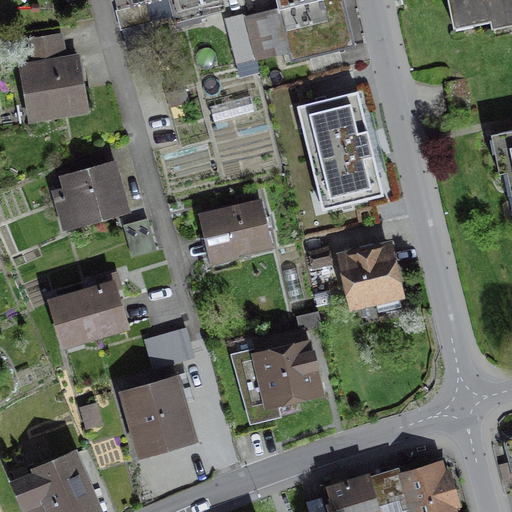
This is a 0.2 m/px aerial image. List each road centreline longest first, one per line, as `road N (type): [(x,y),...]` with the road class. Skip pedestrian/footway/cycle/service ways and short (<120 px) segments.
road 1 (residential): [(109,0),(236,487)]
road 2 (residential): [(467,411),(365,0)]
road 3 (residential): [(236,487),(467,411)]
